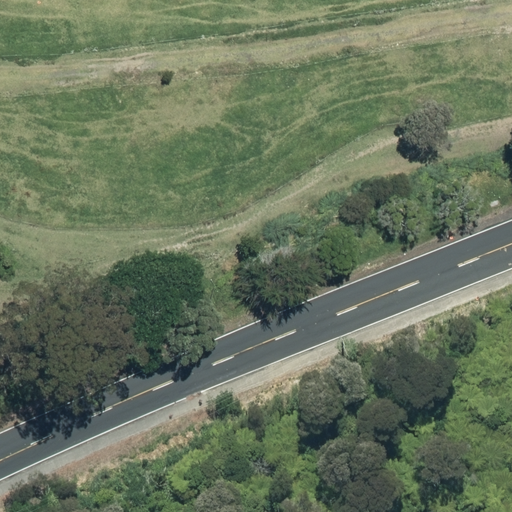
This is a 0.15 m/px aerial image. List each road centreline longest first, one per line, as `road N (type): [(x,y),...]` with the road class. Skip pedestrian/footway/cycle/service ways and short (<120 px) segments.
road 1 (tertiary): [(511,239),(57,429),(0,461)]
road 2 (track): [(511,15),(169,64),(0,78)]
